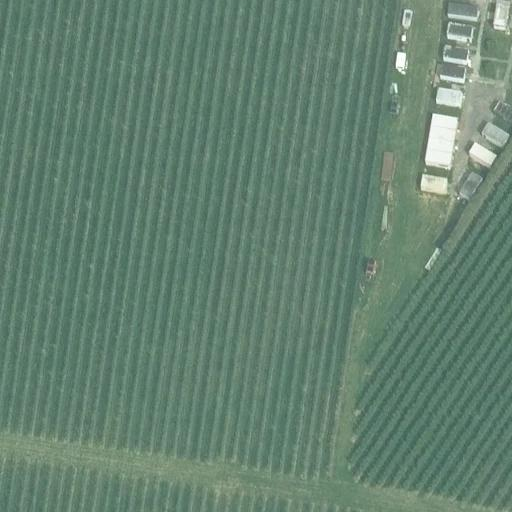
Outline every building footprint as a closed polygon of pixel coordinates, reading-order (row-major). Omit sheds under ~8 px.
[(474,0),(464,0),(462,73),(487,74),(489,13),(497,13),(497,1),(474,0)] [(511,82),(495,78),(492,91),(511,96),(511,82)] [(468,109),(494,114),(496,102),(471,98),(468,109)] [(465,127),(460,165),(472,167),(477,129),(465,127)] [(511,137),(499,158),(508,164),(511,157),(511,137)]
